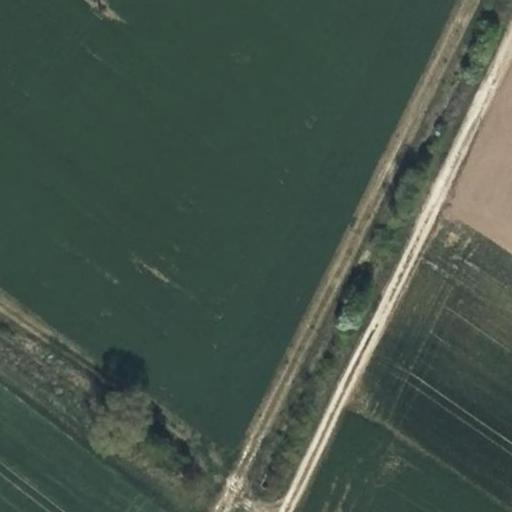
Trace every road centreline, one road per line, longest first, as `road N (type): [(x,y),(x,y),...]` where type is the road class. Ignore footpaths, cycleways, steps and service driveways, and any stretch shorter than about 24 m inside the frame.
road 1 (track): [(240,471),(471,0)]
road 2 (track): [(286,511),(511,44)]
road 3 (track): [(240,471),(0,295)]
